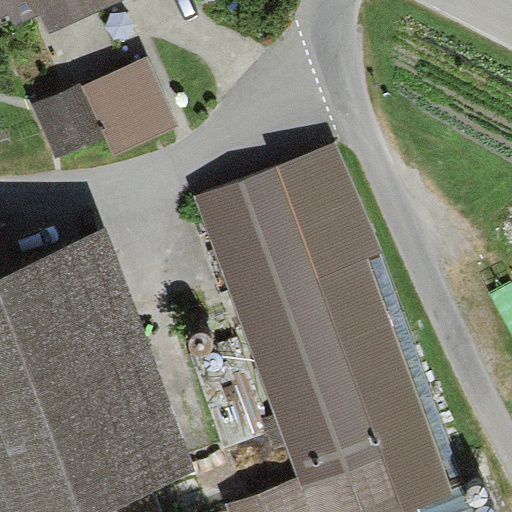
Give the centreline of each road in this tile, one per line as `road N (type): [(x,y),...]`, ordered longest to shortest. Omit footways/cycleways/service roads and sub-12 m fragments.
road 1 (residential): [(329,0),(336,37),(511,430)]
road 2 (unknown): [(160,177),(238,413)]
